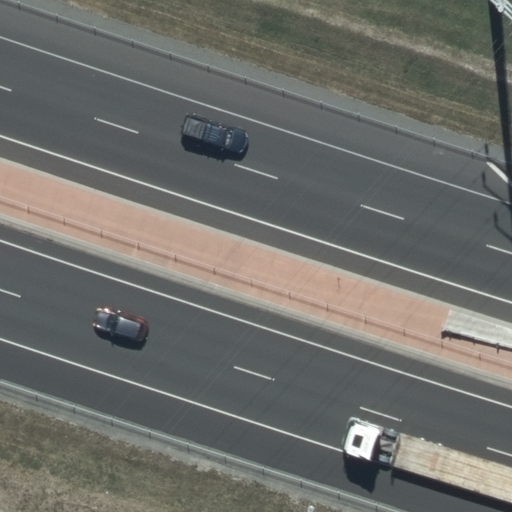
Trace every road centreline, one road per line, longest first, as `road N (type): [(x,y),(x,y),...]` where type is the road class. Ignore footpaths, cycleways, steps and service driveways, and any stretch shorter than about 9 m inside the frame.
road 1 (motorway): [(0,85),(511,252)]
road 2 (motorway): [(511,454),(0,288)]
